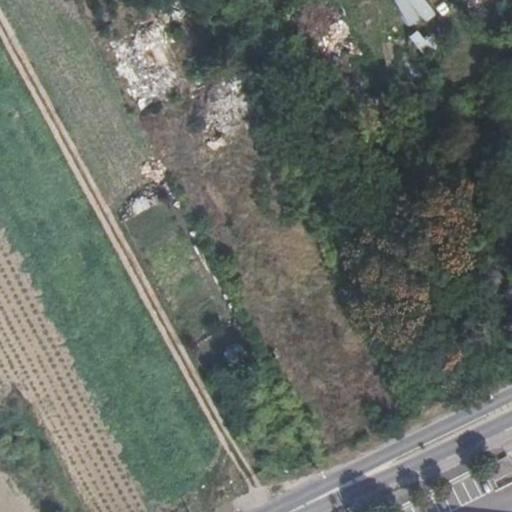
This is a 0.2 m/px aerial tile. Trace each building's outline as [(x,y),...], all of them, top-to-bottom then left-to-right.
[(136,33),(108,48),(135,99),(165,83),(147,48),(158,42),(147,20),(142,23),(145,28),(136,33)] [(133,28),(136,33),(145,28),(142,23),(133,28)] [(373,47),(381,62),(397,54),(389,39),(373,47)] [(165,83),(177,77),(158,42),(147,48),(165,83)] [(257,114),(234,72),(191,97),(214,138),(257,114)] [(425,380),(438,373),(430,357),(416,363),(425,380)] [(511,468),(511,463),(507,454),(487,465),(495,478),(511,468)]
